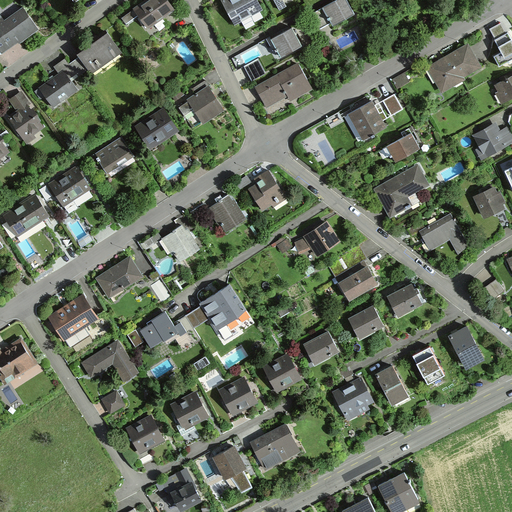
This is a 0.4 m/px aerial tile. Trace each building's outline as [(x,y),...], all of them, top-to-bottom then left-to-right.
[(172,12),(163,0),(149,0),(120,21),(124,27),(137,18),(146,30),(172,12)] [(261,12),(254,0),(224,0),(220,2),(234,28),(237,27),(238,29),(242,26),(245,32),(254,27),(250,18),(261,12)] [(271,0),(279,13),(286,9),(281,0),(271,0)] [(353,15),(344,0),(338,0),(308,17),(316,31),(329,23),(331,27),(353,15)] [(22,9),(3,22),(0,17),(0,54),(36,30),(22,9)] [(300,48),(290,31),(271,41),(280,59),(300,48)] [(121,54),(105,34),(77,56),(78,58),(68,66),(74,73),(79,79),(88,72),(92,77),(121,54)] [(480,69),(468,46),(426,69),(440,94),(460,84),(458,80),(480,69)] [(68,66),(64,60),(54,68),(59,75),(34,92),(39,101),(43,98),(51,109),(75,91),(67,79),(74,73),(68,66)] [(261,67),(258,61),(246,68),(249,73),(261,67)] [(311,89),(298,66),(256,90),(266,107),(286,96),(289,101),(311,89)] [(264,72),(261,67),(249,73),(252,79),(264,72)] [(404,75),(394,80),(398,88),(408,82),(404,75)] [(511,99),(511,76),(494,87),(498,94),(495,96),(501,106),(511,99)] [(197,97),(176,110),(190,131),(222,111),(208,89),(209,88),(205,81),(192,89),(197,97)] [(30,107),(20,92),(8,101),(15,112),(8,117),(27,144),(33,139),(31,137),(43,128),(28,108),(30,107)] [(401,110),(393,97),(383,102),(391,115),(401,110)] [(370,103),(348,116),(362,142),(367,139),(366,137),(384,127),(370,103)] [(176,132),(162,110),(135,128),(149,150),(176,132)] [(499,133),(495,125),(472,137),(479,149),(475,151),(481,161),(511,144),(511,138),(507,128),(499,133)] [(410,135),(386,148),(394,164),(418,151),(410,135)] [(134,158),(121,138),(88,159),(94,170),(101,166),(107,175),(134,158)] [(0,160),(9,153),(0,140),(0,160)] [(428,186),(417,167),(373,191),(389,220),(410,208),(405,199),(428,186)] [(90,192),(75,171),(48,189),(65,215),(75,208),(72,204),(90,192)] [(285,199),(267,171),(244,186),(263,213),(285,199)] [(497,194),(494,188),(472,199),(483,221),(505,210),(501,203),(504,202),(500,193),(497,194)] [(228,195),(208,209),(224,233),(244,220),(228,195)] [(46,219),(33,199),(3,218),(17,238),(46,219)] [(451,240),(458,253),(469,247),(450,215),(426,229),(421,222),(406,231),(411,238),(420,233),(432,252),(451,240)] [(504,215),(497,218),(504,231),(510,227),(504,215)] [(340,243),(325,222),(302,238),(316,259),(340,243)] [(181,227),(161,240),(178,264),(197,251),(181,227)] [(128,257),(96,277),(109,298),(142,277),(128,257)] [(366,264),(336,281),(348,301),(378,284),(366,264)] [(503,291),(496,281),(485,289),(492,299),(503,291)] [(239,301),(227,283),(198,303),(223,341),(244,327),(230,306),(239,301)] [(420,304),(409,283),(385,296),(396,316),(420,304)] [(81,292),(46,316),(64,342),(99,318),(81,292)] [(370,305),(347,318),(358,339),(381,326),(370,305)] [(174,330),(163,311),(149,320),(150,322),(139,329),(149,346),(174,330)] [(481,357),(464,326),(446,336),(462,367),(481,357)] [(338,352),(326,330),(301,344),(313,365),(338,352)] [(0,346),(0,373),(7,385),(39,363),(20,335),(1,348),(0,346)] [(116,338),(81,362),(91,377),(111,363),(123,381),(138,371),(116,338)] [(443,375),(428,347),(411,356),(426,384),(443,375)] [(286,352),(261,366),(275,392),(300,379),(286,352)] [(411,398),(393,365),(373,375),(391,409),(411,398)] [(241,377),(217,390),(232,417),(256,403),(241,377)] [(359,378),(331,393),(346,421),(374,407),(359,378)] [(115,389),(100,398),(109,414),(124,405),(115,389)] [(194,391),(169,404),(183,433),(209,420),(194,391)] [(149,413),(124,427),(139,453),(163,440),(149,413)] [(299,451),(283,423),(248,442),(264,471),(299,451)] [(232,446),(210,458),(222,480),(244,468),(232,446)] [(417,501),(402,473),(390,480),(405,508),(417,501)] [(188,480),(167,491),(177,511),(198,501),(188,480)] [(396,511),(405,508),(390,480),(378,486),(391,511),(396,511)] [(373,511),(366,498),(354,504),(357,511),(373,511)]
